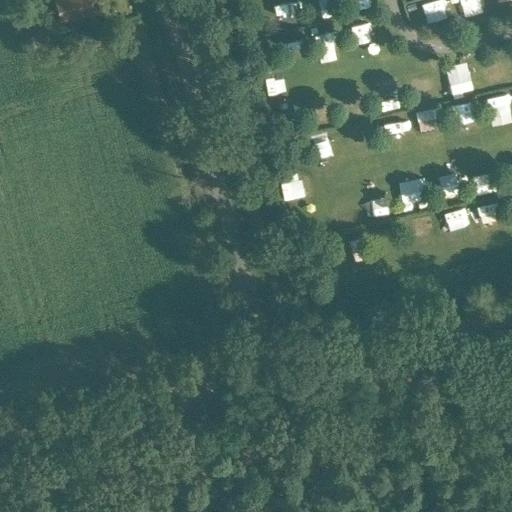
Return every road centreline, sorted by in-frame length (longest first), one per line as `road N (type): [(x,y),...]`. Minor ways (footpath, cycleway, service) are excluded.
road 1 (unclassified): [(0,440),(264,377),(162,0)]
road 2 (track): [(264,377),(511,313)]
